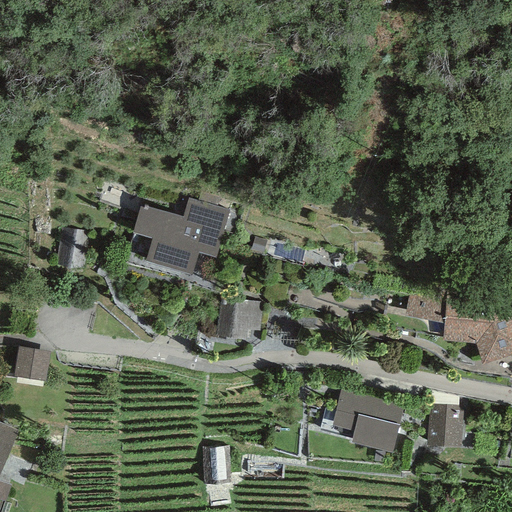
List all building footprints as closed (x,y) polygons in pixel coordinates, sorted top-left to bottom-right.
[(191,275),(198,252),(216,257),(230,210),(187,198),(181,218),(140,206),(133,232),(152,238),(145,262),(191,275)] [(89,232),(62,227),(56,266),(83,271),(89,232)] [(443,325),(442,341),(476,344),(482,364),(511,355),(511,299),(510,294),(445,291),(445,301),(443,325)] [(404,317),(443,325),(445,301),(409,293),(404,317)] [(219,298),(216,338),(246,340),(247,330),(259,331),(262,302),(219,298)] [(51,351),(18,346),(13,377),(45,383),(51,351)] [(340,389),(331,425),(354,431),(351,443),(392,453),(404,405),(340,389)] [(429,404),(427,446),(461,447),(463,406),(429,404)] [(0,473),(18,431),(0,422),(0,413),(1,410),(0,409),(0,473)] [(229,446),(201,448),(204,485),(230,483),(229,446)] [(12,485),(0,481),(0,499),(6,502),(12,485)]
